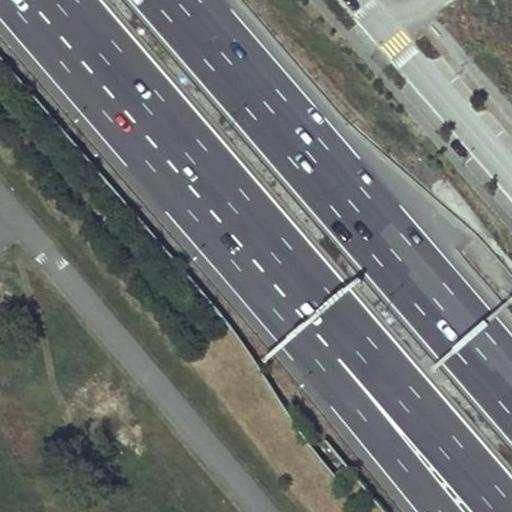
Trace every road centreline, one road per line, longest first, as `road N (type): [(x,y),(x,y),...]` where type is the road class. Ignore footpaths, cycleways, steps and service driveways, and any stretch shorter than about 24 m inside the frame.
road 1 (motorway): [(511,386),(176,0)]
road 2 (motorway): [(188,155),(503,511)]
road 3 (motorway): [(188,155),(340,385),(440,511)]
road 4 (residential): [(511,178),(357,0)]
road 5 (motorway): [(54,0),(188,155)]
